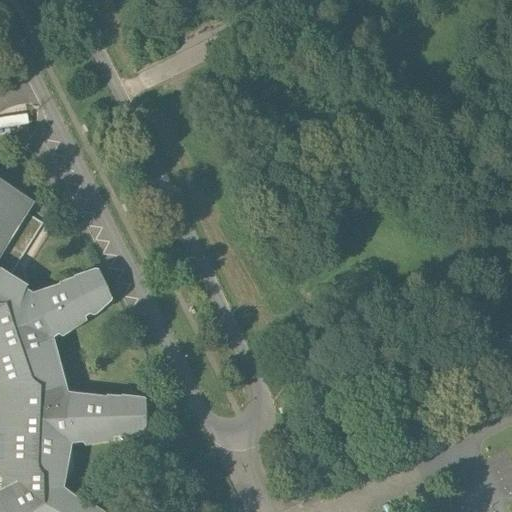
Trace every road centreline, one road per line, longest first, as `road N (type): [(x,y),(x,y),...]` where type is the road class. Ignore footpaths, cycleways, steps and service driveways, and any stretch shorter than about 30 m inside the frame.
road 1 (unclassified): [(0,8),(212,424),(238,435)]
road 2 (unclassified): [(238,435),(263,414),(262,399),(74,0)]
road 3 (track): [(123,93),(300,0)]
